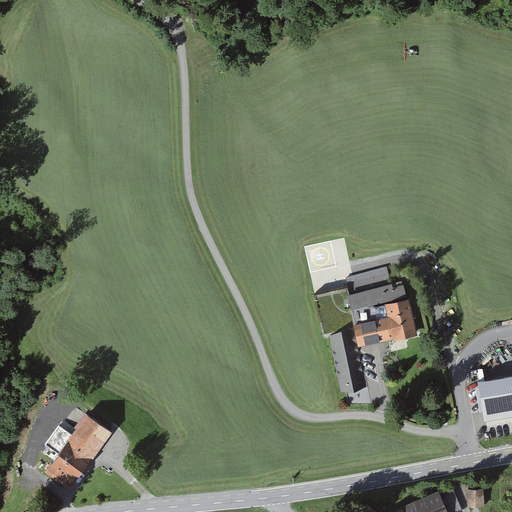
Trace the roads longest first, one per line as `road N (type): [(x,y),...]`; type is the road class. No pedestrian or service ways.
road 1 (unclassified): [(466,433),(419,431),(375,415),(314,418),(284,403),(191,196),(184,54),(167,16),(149,0)]
road 2 (secondary): [(274,497),(476,461)]
road 3 (secondary): [(125,511),(274,497)]
road 4 (residential): [(511,331),(480,341),(462,364),(466,433)]
